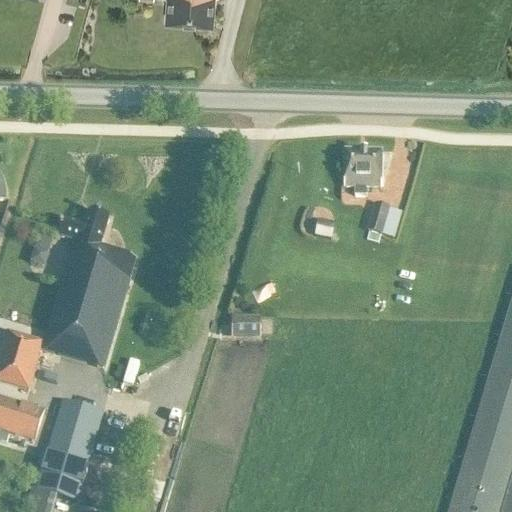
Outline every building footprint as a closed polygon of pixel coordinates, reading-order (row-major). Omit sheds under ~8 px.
[(162,0),(162,3),(169,4),(168,22),(211,25),(212,0),(162,0)] [(381,194),(382,159),(345,158),(344,193),(355,193),(354,201),(367,201),(367,193),(381,194)] [(395,243),(402,217),(375,209),(367,236),(369,237),(367,244),(379,248),(381,239),(395,243)] [(101,253),(110,223),(90,217),(87,227),(81,225),(80,229),(64,224),(58,241),(75,246),(44,349),(10,338),(0,370),(0,387),(30,397),(43,355),(102,373),(136,263),(101,253)] [(363,260),(360,271),(395,279),(397,268),(363,260)] [(500,511),(511,474),(511,308),(451,511),(500,511)] [(230,342),(258,340),(257,317),(229,319),(230,342)] [(0,433),(34,444),(43,415),(0,401),(0,433)] [(78,508),(105,419),(62,406),(36,495),(78,508)] [(511,511),(511,485),(503,511),(511,511)]
